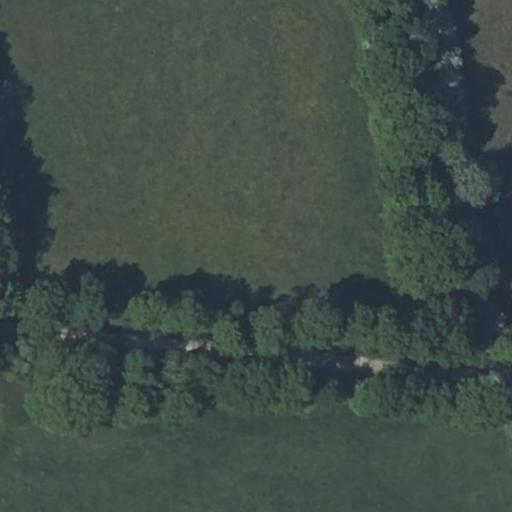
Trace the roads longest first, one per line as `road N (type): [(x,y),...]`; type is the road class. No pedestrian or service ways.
road 1 (track): [(0,334),(447,376)]
road 2 (track): [(447,376),(384,0)]
